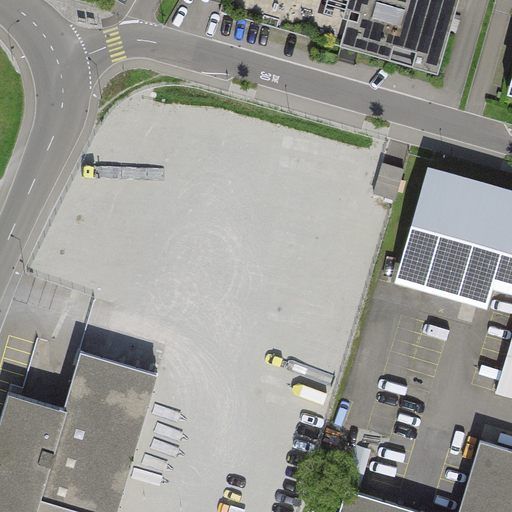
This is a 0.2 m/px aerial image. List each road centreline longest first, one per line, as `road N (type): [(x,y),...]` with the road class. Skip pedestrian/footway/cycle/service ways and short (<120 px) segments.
road 1 (residential): [(59,65),(136,39),(161,42),(511,143)]
road 2 (residential): [(59,65),(57,127),(0,260)]
